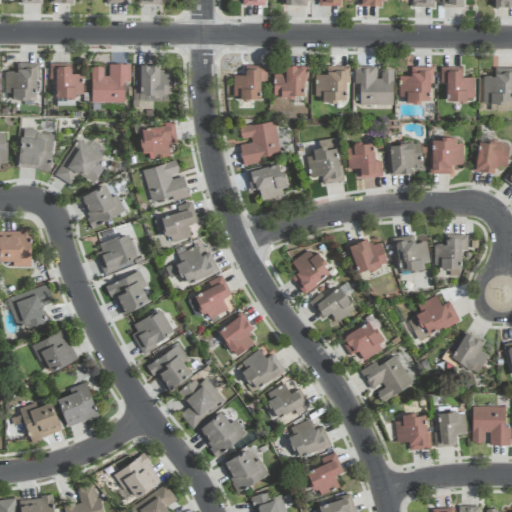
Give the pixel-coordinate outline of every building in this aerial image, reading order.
[(36,64),(16,63),(16,72),(5,72),(4,93),(11,93),(10,99),(35,100),(36,64)] [(48,79),(55,80),(55,97),(82,97),(83,74),(70,74),(70,64),(49,64),(48,79)] [(124,103),(124,82),(129,82),(130,64),(108,64),(108,76),(103,76),(103,67),(90,67),(90,102),(124,103)] [(170,101),(170,73),(159,73),(159,65),(139,65),(138,101),(170,101)] [(266,66),(245,66),(245,75),(232,76),(233,99),(260,99),(260,81),(266,81),(266,66)] [(314,96),(321,96),(320,101),(345,102),(347,67),(326,66),(326,75),(314,74),(314,96)] [(392,105),(393,69),(381,69),(380,78),(375,78),(375,66),(354,66),(353,84),(359,84),(358,104),(392,105)] [(273,97),(304,97),(303,67),(281,67),(281,74),(272,74),(273,97)] [(410,76),(398,76),(398,100),(430,101),(430,67),(411,67),(410,76)] [(474,78),(462,78),(462,67),(440,67),(440,83),(446,83),(446,101),(474,101),(474,78)] [(511,103),(511,68),(495,68),(495,77),(482,77),(482,102),(511,103)] [(511,112),(511,104),(490,103),(490,111),(511,112)] [(243,166),(260,163),(259,157),(279,153),(273,121),(238,127),(241,142),(238,142),(243,166)] [(169,157),(167,144),(176,143),(174,124),(140,129),(144,160),(169,157)] [(18,168),(50,170),(52,135),(35,134),(35,130),(20,129),(18,168)] [(103,168),(97,164),(103,153),(77,138),(54,176),(70,185),(78,173),(94,183),(103,168)] [(318,141),(320,151),(306,153),(309,178),(320,176),(322,184),(341,181),(334,138),(318,141)] [(430,174),(450,174),(451,165),(462,165),(463,144),(455,144),(455,139),(430,138),(430,174)] [(506,166),(508,145),(476,142),(473,171),(493,173),(494,165),(506,166)] [(360,168),(360,177),(381,177),(380,161),(374,161),(374,144),(346,145),(347,169),(360,168)] [(421,165),(420,144),(389,145),(390,175),(410,174),(410,165),(421,165)] [(188,197),(182,174),(179,175),(175,161),(141,170),(150,203),(171,197),(172,201),(188,197)] [(261,201),(286,194),(278,163),(246,172),(250,191),(258,189),(261,201)] [(92,227),(125,212),(117,194),(111,197),(105,186),(79,198),(92,227)] [(194,223),(189,203),(177,206),(178,214),(153,220),(158,238),(166,236),(168,243),(190,238),(187,225),(194,223)] [(12,266),(29,267),(30,231),(0,229),(0,261),(12,262),(12,266)] [(102,272),(137,259),(127,233),(98,244),(101,251),(95,253),(102,272)] [(429,263),(425,241),(414,243),(412,235),(392,238),(398,273),(423,269),(422,264),(429,263)] [(467,236),(445,236),(445,245),(433,245),(433,267),(449,267),(449,276),(460,276),(460,250),(467,250),(467,236)] [(368,246),(365,238),(346,245),(357,275),(387,264),(379,242),(368,246)] [(164,267),(169,279),(183,273),(186,283),(211,273),(200,246),(186,251),(184,245),(174,249),(178,261),(164,267)] [(291,276),(301,293),(331,275),(315,248),(291,263),(297,272),(291,276)] [(146,286),(139,271),(106,286),(120,316),(148,303),(142,288),(146,286)] [(229,295),(219,276),(207,282),(210,288),(193,297),(201,315),(206,312),(210,320),(228,311),(222,298),(229,295)] [(7,298),(17,328),(29,324),(31,329),(46,324),(40,306),(51,302),(46,285),(7,298)] [(323,298),(320,294),(309,302),(321,320),(330,314),(336,322),(355,309),(339,287),(323,298)] [(449,301),(440,306),(435,296),(416,305),(420,313),(407,319),(417,340),(458,321),(449,301)] [(173,334),(161,310),(128,327),(143,355),(156,348),(154,344),(173,334)] [(253,345),(247,334),(252,332),(241,315),(216,330),(233,357),(253,345)] [(361,360),(384,349),(371,321),(339,336),(348,356),(358,351),(361,360)] [(30,344),(37,362),(44,360),(49,372),(72,363),(64,342),(70,340),(65,330),(30,344)] [(477,374),(487,353),(478,349),(482,341),(463,332),(452,353),(446,350),(442,358),(477,374)] [(191,375),(183,362),(187,359),(178,344),(147,365),(164,392),(191,375)] [(255,390),(282,369),(270,354),(265,358),(257,349),(236,366),(255,390)] [(359,370),(371,391),(374,389),(381,402),(413,385),(396,354),(377,365),(375,362),(359,370)] [(179,414),(190,428),(224,402),(206,379),(198,384),(195,380),(179,393),(189,406),(179,414)] [(67,428),(98,417),(85,382),(68,388),(70,394),(56,399),(67,428)] [(298,389),(290,394),(285,386),(264,398),(276,419),(293,409),(296,415),(308,408),(298,389)] [(61,430),(51,402),(36,407),(35,402),(18,409),(20,415),(12,418),(15,426),(24,422),(31,442),(61,430)] [(505,407),(471,406),(471,443),(483,443),(483,433),(489,433),(488,445),(509,445),(510,428),(504,427),(505,407)] [(243,435),(222,410),(196,431),(216,457),(243,435)] [(433,447),(455,446),(455,435),(466,434),(465,412),(437,413),(438,432),(433,432),(433,447)] [(408,450),(428,449),(425,415),(394,417),(396,442),(408,441),(408,450)] [(285,430),(298,458),(330,443),(322,426),(314,430),(308,419),(285,430)] [(253,462),(248,450),(221,463),(235,492),(268,476),(259,459),(253,462)] [(320,458),(323,466),(307,471),(315,495),(338,487),(334,476),(340,473),(333,453),(320,458)] [(113,474),(122,488),(126,485),(135,498),(161,481),(143,454),(113,474)] [(101,511),(93,483),(76,488),(79,502),(62,507),(63,511),(101,511)] [(133,511),(168,511),(165,506),(176,500),(166,485),(130,507),(133,511)] [(285,511),(280,495),(271,498),(269,491),(249,498),(253,511),(285,511)] [(53,511),(51,496),(19,499),(20,511),(53,511)] [(318,511),(354,511),(351,497),(317,506),(318,511)] [(0,511),(15,511),(14,498),(0,499),(0,511)]
